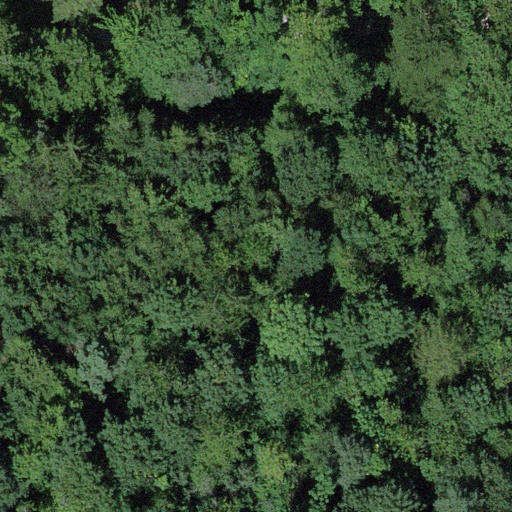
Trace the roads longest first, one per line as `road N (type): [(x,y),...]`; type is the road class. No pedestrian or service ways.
road 1 (track): [(0,121),(236,128),(417,144),(511,165)]
road 2 (track): [(511,21),(317,24),(0,45)]
